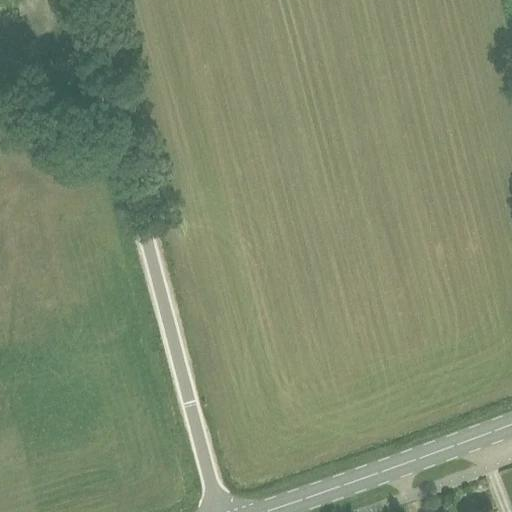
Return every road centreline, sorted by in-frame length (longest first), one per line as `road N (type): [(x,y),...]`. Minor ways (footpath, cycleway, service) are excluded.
road 1 (unclassified): [(216,511),(78,0)]
road 2 (secondary): [(511,423),(260,511)]
